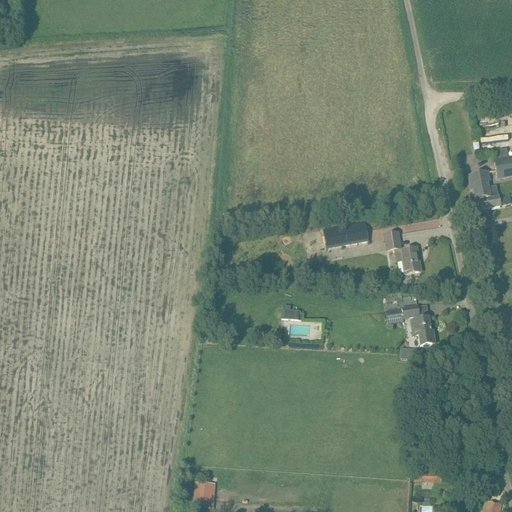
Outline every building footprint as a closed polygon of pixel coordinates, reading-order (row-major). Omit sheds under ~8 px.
[(459,115),(466,114),(464,103),(457,105),(459,115)] [(511,159),(494,163),(497,181),(505,179),(506,183),(511,182),(511,159)] [(479,211),(489,209),(501,207),(498,196),(497,196),(496,187),(488,189),(485,174),(469,177),(471,186),(472,186),(475,201),(477,201),(479,211)] [(368,244),(365,223),(322,231),(326,251),(368,244)] [(404,276),(420,274),(419,264),(416,251),(416,250),(401,253),(398,235),(384,237),(385,244),(384,244),(384,245),(385,244),(386,253),(394,252),(396,264),(402,263),(404,276)] [(402,302),(401,295),(385,298),(386,304),(402,302)] [(281,312),(281,321),(298,322),(298,321),(302,321),(302,317),(298,317),(299,314),(289,313),(289,309),(283,308),(283,313),(281,312)] [(417,308),(401,310),(403,320),(419,318),(417,308)] [(418,337),(420,348),(425,347),(435,346),(433,337),(431,337),(428,320),(415,322),(414,322),(410,322),(411,329),(412,338),(418,337)] [(441,484),(441,472),(414,472),(414,485),(441,484)] [(488,502),(485,511),(499,511),(501,507),(488,502)]
